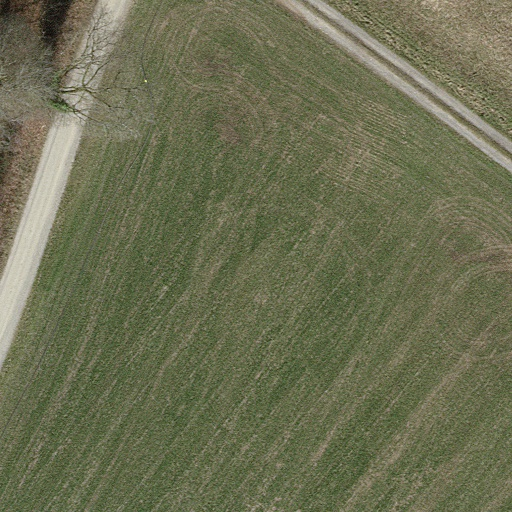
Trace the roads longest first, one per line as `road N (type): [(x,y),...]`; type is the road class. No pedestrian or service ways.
road 1 (track): [(0,338),(34,275),(111,0)]
road 2 (track): [(300,0),(511,157)]
